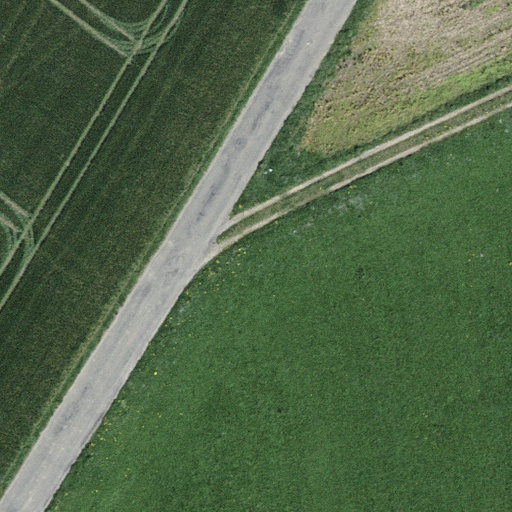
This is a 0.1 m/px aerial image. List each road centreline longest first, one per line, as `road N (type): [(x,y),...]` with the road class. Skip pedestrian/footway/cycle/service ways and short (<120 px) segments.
road 1 (residential): [(18,511),(210,224),(339,0)]
road 2 (track): [(210,224),(511,72)]
